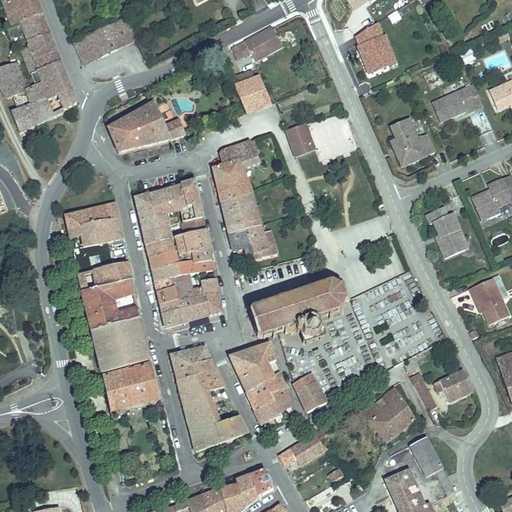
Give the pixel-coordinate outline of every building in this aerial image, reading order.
[(44,17),(37,0),(16,0),(17,0),(16,0),(3,0),(13,27),(23,24),(44,17)] [(367,0),(345,0),(353,11),(367,0)] [(392,25),(402,20),(397,11),(387,17),(392,25)] [(62,64),(44,17),(23,24),(32,47),(30,48),(39,73),(62,64)] [(129,18),(75,45),(85,67),(103,58),(139,40),(129,18)] [(391,52),(385,37),(383,38),(377,24),(356,38),(360,47),(358,48),(369,75),(389,67),(384,55),(391,52)] [(251,41),(259,57),(268,52),(270,56),(284,48),(273,29),(251,41)] [(251,41),(233,51),(237,60),(250,54),(247,47),(248,46),(255,59),(259,57),(251,41)] [(30,92),(14,99),(19,113),(50,99),(59,96),(65,112),(78,106),(76,102),(73,92),(62,64),(39,73),(30,48),(23,51),(37,88),(30,92)] [(396,64),(391,52),(384,55),(389,67),(396,64)] [(465,65),(476,60),(472,52),(461,57),(465,65)] [(19,62),(0,69),(0,79),(2,90),(7,98),(8,101),(14,99),(30,92),(19,62)] [(362,66),(355,67),(357,82),(364,81),(362,66)] [(237,89),(249,115),(274,107),(263,78),(238,89),(237,89)] [(444,88),(447,96),(457,92),(455,85),(444,88)] [(511,85),(491,96),(499,113),(511,107),(511,85)] [(484,110),(474,88),(434,106),(443,125),(468,114),(469,117),(484,110)] [(19,113),(11,116),(21,135),(38,126),(57,116),(50,99),(19,113)] [(156,106),(110,130),(119,154),(120,154),(134,150),(170,142),(185,136),(179,122),(165,127),(156,106)] [(319,124),(323,138),(343,132),(339,118),(319,124)] [(405,151),(396,156),(403,171),(436,156),(428,138),(419,141),(411,122),(392,131),(397,143),(401,149),(403,148),(405,151)] [(290,132),(291,141),(296,153),(315,146),(307,125),(290,132)] [(224,166),(214,170),(214,172),(216,177),(222,205),(250,195),(240,171),(260,164),(252,142),(230,150),(226,152),(221,156),(224,166)] [(392,145),(396,156),(405,151),(403,148),(401,149),(397,143),(392,145)] [(195,183),(180,188),(185,210),(179,211),(182,225),(183,225),(204,221),(195,183)] [(499,210),(511,204),(511,189),(508,192),(504,183),(489,189),(492,196),(490,197),(487,195),(473,201),(478,211),(484,208),(489,221),(501,215),(499,210)] [(180,188),(151,196),(156,220),(167,217),(170,228),(182,225),(179,211),(185,210),(180,188)] [(250,195),(222,205),(229,235),(260,226),(251,198),(250,195)] [(136,201),(144,235),(157,232),(168,229),(170,228),(167,217),(156,220),(151,196),(136,201)] [(68,220),(70,232),(120,222),(116,207),(68,220)] [(484,208),(478,211),(483,223),(489,221),(484,208)] [(458,236),(462,234),(454,217),(448,220),(444,211),(427,219),(431,229),(435,227),(443,243),(439,245),(447,263),(466,254),(458,236)] [(206,232),(204,221),(183,225),(186,237),(206,232)] [(120,222),(70,232),(74,252),(79,251),(77,241),(84,239),(86,250),(124,242),(120,222)] [(260,226),(229,235),(234,253),(250,248),(252,255),(257,254),(258,257),(264,255),(263,252),(267,251),(269,254),(278,251),(272,233),(263,235),(263,233),(260,226)] [(158,240),(146,243),(147,247),(176,240),(176,235),(169,236),(168,229),(157,232),(158,240)] [(157,232),(144,235),(146,243),(158,240),(157,232)] [(186,237),(176,240),(179,253),(180,257),(183,257),(210,250),(206,232),(186,237)] [(470,252),(462,234),(458,236),(466,254),(470,252)] [(176,240),(147,247),(150,260),(179,253),(176,240)] [(210,250),(183,257),(186,268),(213,261),(210,250)] [(179,253),(150,260),(153,273),(177,267),(180,279),(186,278),(215,270),(213,261),(186,268),(183,257),(180,257),(179,253)] [(90,265),(100,267),(101,259),(91,257),(90,265)] [(87,310),(93,333),(140,320),(138,310),(118,315),(115,301),(135,296),(129,266),(80,277),(87,310)] [(177,267),(153,273),(155,284),(173,280),(176,291),(179,303),(179,304),(191,301),(190,297),(190,295),(186,278),(180,279),(177,267)] [(173,280),(155,284),(159,296),(176,291),(173,280)] [(220,295),(217,281),(205,284),(206,291),(207,298),(220,295)] [(471,293),(478,306),(480,305),(485,314),(491,327),(511,318),(497,288),(488,293),(484,286),(471,293)] [(275,343),(277,342),(285,339),(286,344),(288,343),(292,345),(292,346),(294,346),(295,345),(294,344),(297,342),(298,343),(298,341),(297,340),(298,338),(301,341),(304,347),(303,347),(302,349),(304,353),(306,352),(307,353),(311,351),(311,349),(320,345),(321,347),(325,345),(324,343),(326,342),(323,338),(321,339),(319,333),(319,332),(323,330),(324,330),(323,328),(331,324),(332,326),(335,325),(334,323),(344,319),(347,319),(347,317),(346,316),(348,308),(352,308),(351,306),(348,305),(344,296),(347,294),(345,290),(332,289),(329,289),(326,289),(251,314),(252,318),(250,319),(248,324),(249,328),(254,329),(257,336),(254,341),(254,342),(255,345),(258,347),(261,346),(262,347),(265,346),(264,345),(272,342),(273,345),(274,345),(275,344),(275,343)] [(176,291),(159,296),(162,308),(179,303),(176,291)] [(222,314),(220,295),(207,298),(211,317),(222,314)] [(181,312),(164,317),(167,330),(211,317),(207,298),(191,301),(179,304),(181,312)] [(179,303),(162,308),(164,317),(181,312),(179,304),(179,303)] [(93,333),(103,376),(151,361),(140,320),(93,333)] [(234,362),(244,384),(276,366),(276,363),(271,348),(234,362)] [(497,358),(503,374),(511,370),(511,351),(497,357),(497,358)] [(173,361),(176,375),(212,365),(206,353),(173,361)] [(104,380),(111,413),(161,399),(153,365),(104,380)] [(212,365),(176,375),(179,385),(197,380),(217,374),(212,365)] [(276,366),(244,384),(250,398),(281,380),(278,371),(276,366)] [(511,370),(503,374),(511,399),(511,370)] [(217,374),(197,380),(202,399),(225,392),(217,374)] [(464,375),(442,384),(452,406),(474,396),(465,375),(464,375)] [(197,380),(179,385),(188,420),(194,445),(213,438),(210,431),(202,399),(197,380)] [(281,380),(250,398),(258,417),(274,406),(273,401),(287,393),(281,380)] [(311,380),(295,389),(296,393),(299,398),(317,389),(311,380)] [(438,396),(444,394),(439,382),(433,385),(438,396)] [(317,389),(299,398),(308,417),(327,407),(317,389)] [(396,391),(385,398),(391,406),(370,423),(389,443),(391,442),(418,420),(396,391)] [(423,391),(419,392),(431,414),(439,409),(429,392),(425,393),(423,391)] [(274,406),(258,417),(263,427),(264,429),(294,410),(287,393),(273,401),(274,406)] [(373,407),(369,403),(358,409),(370,423),(391,406),(385,398),(373,407)] [(353,413),(346,417),(349,422),(356,418),(353,413)] [(213,438),(194,445),(196,457),(197,457),(248,440),(239,422),(210,431),(213,438)] [(325,430),(316,436),(319,441),(328,436),(325,430)] [(281,458),(287,468),(319,448),(321,451),(325,448),(321,444),(319,441),(316,436),(281,458)] [(428,438),(412,447),(428,478),(438,473),(451,496),(458,493),(441,461),(428,438)] [(250,453),(244,455),(247,461),(253,459),(250,453)] [(339,467),(327,478),(333,485),(345,475),(339,467)] [(410,470),(387,481),(398,506),(401,511),(432,511),(435,511),(433,505),(432,503),(427,505),(422,495),(410,470)] [(266,471),(250,477),(261,499),(275,491),(266,471)] [(250,477),(237,482),(239,487),(247,509),(261,499),(250,477)] [(300,492),(312,500),(321,488),(309,480),(300,492)] [(221,490),(228,511),(243,511),(247,509),(239,487),(221,490)] [(220,489),(202,497),(208,511),(228,511),(221,490),(220,489)] [(435,511),(432,511),(446,511),(444,506),(453,502),(450,496),(433,505),(435,511)] [(184,511),(188,510),(188,511),(208,511),(202,497),(164,511),(184,511)] [(511,511),(511,499),(505,503),(502,505),(505,511),(511,511)]
